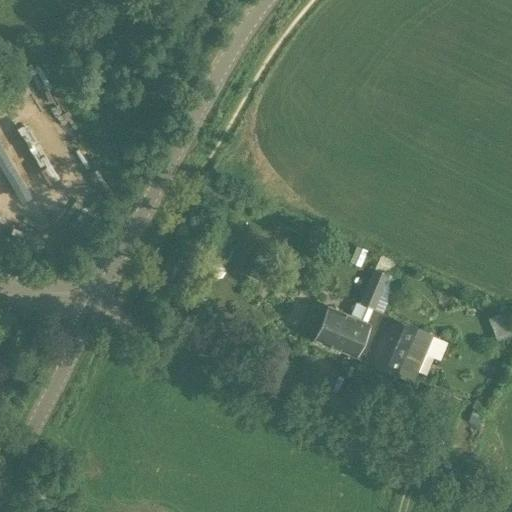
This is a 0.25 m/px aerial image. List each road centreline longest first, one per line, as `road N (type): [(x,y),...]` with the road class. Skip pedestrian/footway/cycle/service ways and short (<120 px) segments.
road 1 (secondary): [(93,305),(213,78),(264,0)]
road 2 (secondary): [(0,487),(93,305)]
